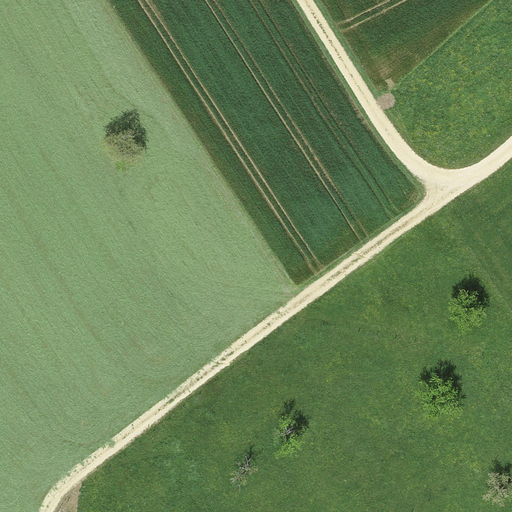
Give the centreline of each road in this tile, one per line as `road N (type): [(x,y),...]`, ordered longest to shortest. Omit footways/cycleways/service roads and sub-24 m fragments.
road 1 (track): [(511,147),(65,483),(51,511)]
road 2 (track): [(441,198),(306,0)]
